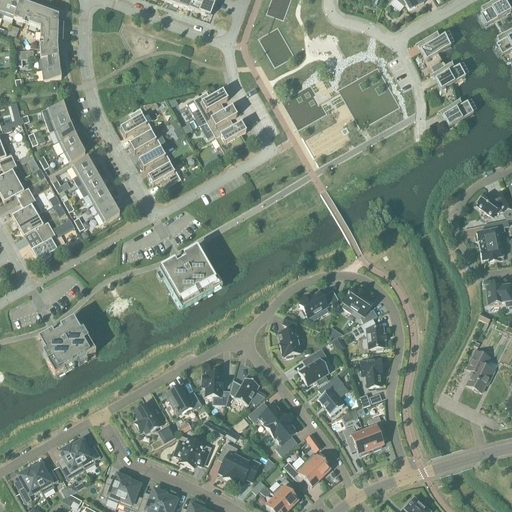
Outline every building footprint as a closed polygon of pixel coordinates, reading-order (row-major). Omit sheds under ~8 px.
[(3,17),(9,0),(8,0),(0,0),(0,20),(2,21),(3,17)] [(9,0),(3,17),(13,21),(19,4),(9,0)] [(188,11),(192,0),(181,0),(178,7),(188,11)] [(199,15),(204,0),(192,0),(188,11),(199,15)] [(204,0),(199,15),(210,19),(216,0),(204,0)] [(409,13),(423,4),(420,0),(396,0),(395,1),(403,8),(405,7),(409,13)] [(486,28),(510,14),(502,0),(495,0),(481,9),(484,14),(479,17),(486,28)] [(28,7),(19,4),(13,21),(40,31),(40,61),(58,59),(57,50),(61,50),(63,15),(30,3),(28,7)] [(14,42),(18,31),(11,28),(7,39),(14,42)] [(502,58),(511,52),(511,51),(511,29),(496,39),(500,45),(495,47),(502,58)] [(440,40),(436,34),(415,46),(415,47),(417,46),(426,62),(450,48),(444,37),(440,40)] [(17,62),(28,62),(33,61),(33,53),(15,54),(16,63),(17,62)] [(41,72),(59,70),(58,59),(40,61),(41,72)] [(454,70),(451,65),(429,77),(430,78),(432,77),(441,93),(465,79),(459,68),(454,70)] [(59,70),(41,72),(43,84),(61,81),(59,70)] [(31,72),(31,81),(39,81),(39,72),(31,72)] [(219,117),(215,110),(227,102),(222,94),(210,101),(206,95),(193,102),(206,125),(219,117)] [(462,107),(459,101),(437,114),(438,115),(439,114),(448,130),(460,123),(465,120),(473,116),(466,105),(462,107)] [(175,102),(166,104),(170,110),(177,106),(175,102)] [(50,123),(66,117),(63,106),(46,112),(50,123)] [(155,106),(143,108),(147,115),(157,109),(155,106)] [(228,134),(228,133),(224,126),(237,119),(232,110),(219,117),(206,125),(215,141),(228,134)] [(142,140),(153,134),(140,111),(129,118),(132,124),(119,131),(124,140),(137,133),(141,140),(142,140)] [(54,134),(70,127),(66,117),(50,123),(54,134)] [(175,121),(170,124),(174,131),(179,128),(175,121)] [(228,134),(215,141),(224,158),(238,150),(233,142),(246,135),(241,126),(228,133),(228,134)] [(58,144),(74,137),(70,127),(54,134),(58,144)] [(151,156),(162,150),(153,134),(142,140),(141,140),(129,147),(134,156),(146,149),(151,156)] [(63,155),(79,147),(74,137),(58,144),(63,155)] [(0,168),(1,170),(14,164),(11,157),(6,159),(2,149),(7,147),(7,146),(0,149),(0,168)] [(79,147),(63,155),(69,165),(85,156),(79,147)] [(160,172),(171,166),(162,150),(151,156),(138,163),(143,172),(156,165),(160,172)] [(77,178),(92,170),(87,160),(71,169),(77,178)] [(210,161),(204,165),(207,170),(213,166),(210,161)] [(0,192),(23,181),(16,168),(14,164),(1,170),(4,177),(0,179),(0,192)] [(160,172),(147,179),(152,188),(165,181),(169,189),(180,182),(171,166),(160,172)] [(82,188),(97,179),(92,170),(77,178),(82,188)] [(87,197),(103,188),(97,179),(82,188),(87,197)] [(20,205),(32,198),(28,191),(23,193),(18,184),(23,181),(0,192),(0,197),(4,205),(16,198),(20,205)] [(93,207),(108,198),(103,188),(87,197),(93,207)] [(70,202),(79,199),(76,191),(67,194),(70,202)] [(484,198),(476,208),(492,220),(496,214),(498,215),(502,214),(506,222),(511,220),(511,214),(504,195),(495,198),(496,200),(490,202),(484,198)] [(17,229),(37,218),(42,215),(32,198),(20,205),(23,212),(12,218),(17,229)] [(98,216),(113,207),(108,198),(93,207),(98,216)] [(113,207),(98,216),(104,226),(119,217),(113,207)] [(39,239),(52,232),(47,225),(43,227),(37,218),(17,229),(23,239),(35,232),(39,239)] [(494,236),(501,234),(504,233),(503,229),(506,228),(505,222),(483,227),(485,235),(476,237),(478,249),(496,245),(494,236)] [(472,229),(462,230),(463,238),(473,237),(472,229)] [(52,232),(39,239),(43,246),(31,253),(37,264),(43,260),(45,263),(51,259),(50,257),(57,252),(56,251),(61,248),(52,232)] [(83,242),(89,239),(85,233),(79,237),(83,242)] [(498,255),(496,245),(478,249),(482,264),(488,263),(488,265),(505,262),(503,254),(498,255)] [(220,288),(199,251),(182,260),(184,264),(180,266),(176,268),(174,265),(158,274),(179,311),(220,288)] [(499,288),(486,290),(487,307),(500,305),(505,304),(506,308),(511,307),(511,293),(509,294),(509,288),(499,289),(499,288)] [(355,292),(353,290),(343,304),(344,305),(342,309),(350,314),(353,311),(362,317),(360,319),(364,326),(373,321),(377,318),(373,311),(371,313),(368,311),(373,304),(365,299),(366,298),(356,291),(355,292)] [(300,304),(300,305),(299,306),(302,311),(301,312),(304,319),(306,318),(308,320),(329,308),(327,306),(331,303),(333,306),(337,303),(338,301),(333,292),(322,299),(319,294),(313,298),(312,297),(300,304)] [(488,325),(491,319),(482,314),(479,320),(488,325)] [(367,334),(368,351),(376,350),(376,353),(383,352),(383,349),(385,349),(383,328),(374,329),(374,328),(376,327),(373,321),(364,326),(352,333),(356,340),(367,334)] [(84,343),(73,323),(59,331),(61,334),(57,336),(53,339),(51,335),(37,343),(49,363),(46,365),(54,379),(95,356),(87,341),(84,343)] [(301,354),(295,331),(278,336),(283,358),(284,357),(284,359),(286,358),(286,360),(294,358),(293,356),(301,354)] [(306,369),(298,374),(307,389),(316,383),(319,387),(328,382),(325,378),(328,376),(322,366),(327,363),(320,352),(302,363),(306,369)] [(480,397),(494,373),(485,368),(489,360),(475,353),(466,371),(472,375),(466,388),(480,397)] [(380,361),(359,364),(361,378),(367,377),(369,390),(381,388),(379,376),(382,376),(380,361)] [(226,407),(229,394),(221,393),(221,392),(222,392),(222,384),(222,375),(205,374),(205,377),(202,377),(201,389),(204,389),(204,398),(213,398),(212,406),(226,407)] [(345,374),(340,378),(345,385),(350,382),(345,374)] [(330,417),(343,407),(333,394),(342,386),(336,379),(318,393),(322,398),(318,402),(330,417)] [(259,390),(247,384),(241,394),(236,391),(229,403),(235,406),(236,404),(248,410),(259,390)] [(182,390),(169,397),(181,418),(194,410),(195,413),(202,409),(194,395),(187,399),(182,390)] [(362,410),(370,407),(368,401),(367,397),(358,400),(362,410)] [(147,408),(133,416),(145,436),(159,428),(147,408)] [(265,427),(274,437),(288,424),(279,412),(272,418),(267,413),(252,426),(257,433),(265,427)] [(374,429),(363,433),(370,452),(383,447),(380,441),(386,438),(380,423),(373,425),(374,429)] [(465,423),(459,424),(463,443),(470,442),(465,423)] [(288,424),(274,437),(281,446),(277,451),(282,457),(296,445),(291,439),(297,433),(288,424)] [(176,439),(169,427),(157,434),(161,441),(164,446),(176,439)] [(223,428),(218,435),(224,438),(228,431),(223,428)] [(224,438),(224,439),(228,441),(232,433),(228,431),(224,438)] [(350,434),(343,437),(349,453),(355,450),(358,457),(370,452),(363,433),(352,438),(350,434)] [(188,455),(185,462),(198,467),(201,461),(206,463),(211,450),(206,448),(208,443),(195,437),(193,442),(187,440),(182,452),(188,455)] [(311,437),(304,443),(313,454),(319,448),(311,437)] [(82,442),(72,448),(83,468),(93,462),(94,464),(100,460),(94,449),(88,452),(82,442)] [(83,468),(72,448),(71,447),(59,454),(65,465),(59,468),(65,480),(72,476),(71,475),(83,468)] [(313,454),(311,455),(316,459),(308,467),(321,480),(329,472),(321,464),(327,459),(319,448),(313,454)] [(229,487),(243,462),(227,453),(220,464),(227,468),(218,481),(229,487)] [(243,462),(229,487),(239,492),(247,478),(252,481),(258,471),(243,462)] [(40,466),(30,472),(41,492),(51,486),(52,487),(58,484),(52,472),(46,476),(40,466)] [(321,480),(308,467),(299,476),(295,471),(289,476),(299,486),(303,481),(311,490),(321,480)] [(41,492),(30,472),(29,471),(17,478),(23,489),(17,492),(24,504),(30,500),(29,498),(41,492)] [(120,504),(128,483),(129,482),(116,477),(111,488),(105,485),(100,498),(107,500),(107,499),(120,504)] [(285,481),(279,486),(284,490),(275,499),(287,511),(288,511),(297,503),(289,495),(294,491),(285,481)] [(140,488),(128,483),(120,504),(131,508),(131,510),(135,511),(136,511),(142,500),(136,498),(140,488)] [(259,484),(250,494),(256,498),(265,488),(259,484)] [(159,511),(166,498),(166,497),(153,492),(148,503),(142,500),(137,511),(159,511)] [(173,511),(177,502),(166,498),(159,511),(173,511)] [(287,511),(275,499),(265,508),(269,511),(287,511)] [(417,506),(411,500),(400,511),(424,511),(423,511),(424,509),(419,504),(417,506)]
